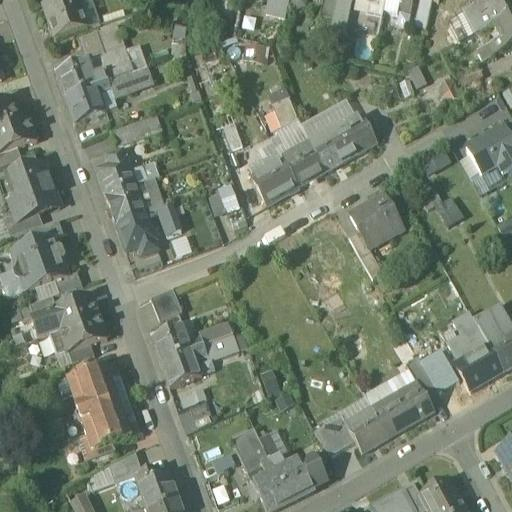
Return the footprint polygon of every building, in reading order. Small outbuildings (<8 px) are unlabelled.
[(73,0),(43,11),(55,45),(87,34),(74,0),(73,0)] [(269,0),(268,6),(288,11),(290,0),(269,0)] [(319,22),(333,25),(338,2),(338,0),(323,0),(323,4),(319,22)] [(359,0),(358,7),(370,9),(371,0),(359,0)] [(383,12),(386,0),(371,0),(370,9),(383,12)] [(397,20),(398,15),(401,2),(393,0),(386,0),(383,12),(382,16),(397,20)] [(393,0),(401,2),(398,15),(409,18),(413,0),(393,0)] [(414,31),(425,34),(432,3),(420,0),(414,31)] [(511,0),(495,0),(469,13),(474,24),(487,18),(493,31),(511,21),(511,0)] [(348,5),(338,2),(333,25),(330,39),(340,41),(348,5)] [(474,41),(493,31),(487,18),(474,24),(469,13),(462,17),(474,41)] [(511,50),(511,21),(493,31),(500,44),(488,50),(493,60),(511,50)] [(99,37),(102,45),(110,43),(107,34),(99,37)] [(406,65),(416,67),(422,44),(411,41),(406,65)] [(101,49),(104,60),(121,55),(118,45),(101,49)] [(267,52),(245,49),(243,66),(265,68),(267,52)] [(172,52),(175,63),(185,61),(186,51),(172,52)] [(147,74),(132,80),(124,59),(101,65),(105,78),(108,88),(130,81),(134,93),(151,86),(147,74)] [(100,62),(88,67),(94,82),(105,78),(101,65),(100,62)] [(78,66),(71,68),(72,72),(56,78),(65,104),(107,88),(108,88),(105,78),(94,82),(88,67),(80,69),(78,66)] [(54,74),(56,78),(72,72),(71,68),(54,74)] [(427,89),(418,72),(407,77),(416,95),(427,89)] [(108,88),(107,88),(111,98),(113,104),(114,104),(135,96),(134,93),(130,81),(108,88)] [(440,90),(449,109),(460,103),(451,85),(440,90)] [(100,101),(111,98),(107,88),(65,104),(74,128),(106,117),(106,116),(100,101)] [(511,92),(502,98),(510,115),(511,113),(511,92)] [(268,100),(276,121),(283,118),(280,110),(289,106),(284,94),(268,100)] [(100,101),(106,116),(117,112),(114,104),(113,104),(111,98),(100,101)] [(347,105),(300,131),(303,140),(309,150),(357,124),(347,105)] [(0,135),(21,128),(18,121),(13,106),(0,110),(0,135)] [(276,121),(281,133),(297,127),(289,106),(280,110),(283,118),(276,121)] [(241,152),(231,121),(220,125),(230,155),(241,152)] [(357,124),(309,150),(325,179),(377,150),(362,121),(357,124)] [(142,130),(147,146),(164,140),(158,124),(142,130)] [(28,125),(21,128),(0,135),(0,159),(17,154),(36,147),(28,125)] [(282,164),(309,150),(303,140),(300,131),(298,126),(297,127),(281,133),(275,135),(282,148),(275,152),(277,155),(282,164)] [(110,139),(115,152),(138,144),(133,130),(110,139)] [(511,147),(504,134),(466,156),(469,161),(481,182),(497,173),(502,181),(511,175),(511,147)] [(309,150),(282,164),(298,193),(325,179),(309,150)] [(0,172),(10,169),(21,165),(17,154),(0,159),(0,172)] [(282,164),(277,155),(247,171),(252,181),(282,164)] [(136,191),(136,190),(132,178),(127,164),(126,164),(122,156),(105,162),(108,170),(96,175),(105,201),(104,201),(105,202),(136,191)] [(452,171),(444,157),(421,170),(429,184),(452,171)] [(34,160),(21,165),(10,169),(14,180),(38,172),(34,160)] [(481,182),(469,161),(458,167),(471,189),(481,182)] [(266,211),(298,193),(282,164),(252,181),(250,182),(266,211)] [(15,222),(17,228),(39,220),(60,213),(44,169),(38,172),(14,180),(7,183),(14,201),(8,203),(8,204),(15,222)] [(154,169),(132,178),(136,190),(159,182),(154,169)] [(497,173),(481,182),(486,190),(502,181),(497,173)] [(0,196),(3,206),(8,204),(8,203),(14,201),(7,183),(0,185),(0,196)] [(136,191),(147,220),(165,213),(155,184),(136,191)] [(416,198),(424,194),(419,185),(407,192),(411,201),(416,198)] [(436,213),(443,209),(432,189),(424,194),(416,198),(427,218),(436,213)] [(105,202),(115,231),(147,220),(136,191),(105,202)] [(359,237),(368,252),(388,240),(390,243),(403,235),(384,201),(350,220),(359,237)] [(464,227),(452,204),(443,209),(436,213),(448,236),(464,227)] [(157,217),(166,242),(181,237),(172,212),(157,217)] [(11,243),(24,238),(43,232),(39,220),(17,228),(15,222),(4,226),(11,243)] [(156,246),(147,220),(115,231),(115,232),(116,232),(125,257),(138,253),(142,262),(158,256),(155,247),(156,246)] [(511,223),(497,232),(503,243),(511,237),(511,223)] [(58,226),(43,232),(24,238),(29,251),(55,241),(55,242),(63,240),(58,226)] [(347,265),(341,254),(328,232),(292,253),(311,286),(347,265)] [(369,280),(372,284),(383,278),(368,252),(359,237),(348,244),(351,249),(369,280)] [(19,284),(20,285),(26,288),(29,297),(55,288),(70,282),(69,281),(64,266),(65,264),(62,256),(60,255),(55,242),(55,241),(29,251),(10,257),(15,272),(15,273),(13,276),(16,283),(19,284)] [(341,254),(347,265),(359,285),(369,280),(351,249),(341,254)] [(55,288),(59,300),(82,292),(77,278),(69,281),(70,282),(55,288)] [(25,299),(29,297),(26,288),(20,285),(25,299)] [(150,305),(159,328),(181,319),(172,296),(150,305)] [(56,314),(52,315),(60,337),(99,323),(91,301),(56,314)] [(18,315),(22,326),(31,323),(52,315),(56,314),(52,303),(18,315)] [(501,341),(511,334),(511,331),(500,310),(473,325),(490,354),(504,345),(501,341)] [(48,341),(60,337),(52,315),(31,323),(39,345),(48,341)] [(463,341),(472,358),(475,362),(490,354),(473,325),(469,318),(454,327),(463,341)] [(99,323),(60,337),(67,359),(68,359),(90,350),(107,345),(99,323)] [(151,343),(160,368),(192,357),(233,342),(228,328),(199,339),(200,343),(189,347),(183,332),(151,343)] [(504,345),(490,354),(503,378),(511,372),(511,334),(501,341),(504,345)] [(56,363),(67,359),(60,337),(48,341),(56,363)] [(233,342),(238,357),(246,354),(241,339),(233,342)] [(457,367),(460,365),(472,358),(463,341),(447,350),(457,367)] [(233,342),(192,357),(196,366),(207,362),(209,368),(238,357),(233,342)] [(68,359),(72,370),(94,362),(90,350),(68,359)] [(503,378),(490,354),(475,362),(472,358),(460,365),(477,393),(503,378)] [(201,382),(196,366),(192,357),(160,368),(169,393),(201,382)] [(418,363),(405,370),(409,376),(415,387),(416,387),(427,405),(438,399),(423,373),(418,363)] [(435,366),(423,373),(438,399),(450,392),(435,366)] [(78,449),(85,467),(114,456),(112,451),(141,440),(136,428),(127,431),(110,386),(119,382),(115,369),(57,390),(62,403),(71,400),(77,416),(73,425),(82,429),(88,445),(78,449)] [(260,381),(267,400),(280,395),(273,376),(260,381)] [(364,403),(370,414),(415,387),(409,376),(363,402),(364,403)] [(136,428),(119,382),(110,386),(127,431),(136,428)] [(427,405),(416,387),(415,387),(370,414),(371,414),(388,444),(434,417),(427,405)] [(341,422),(346,431),(361,423),(360,421),(371,414),(370,414),(364,403),(339,418),(341,422)] [(388,444),(371,414),(360,421),(361,423),(346,431),(345,432),(355,448),(361,460),(388,444)] [(314,438),(329,463),(355,448),(345,432),(346,431),(341,422),(314,438)] [(231,447),(241,468),(246,466),(263,457),(258,446),(259,446),(254,436),(231,447)] [(264,456),(270,467),(279,463),(268,441),(259,446),(258,446),(263,457),(264,456)] [(511,447),(495,457),(511,484),(511,447)] [(246,479),(252,490),(266,483),(261,472),(270,467),(264,456),(263,457),(246,466),(241,468),(246,479)] [(108,472),(115,490),(134,483),(143,480),(135,458),(127,462),(108,472)] [(211,468),(216,480),(235,471),(230,460),(211,468)] [(300,468),(313,495),(328,488),(314,461),(300,468)] [(279,463),(270,467),(290,509),(314,497),(313,495),(300,468),(299,466),(284,474),(279,463)] [(283,511),(290,509),(270,467),(261,472),(266,483),(252,490),(256,499),(252,501),(255,507),(259,505),(262,511),(283,511)] [(134,483),(144,511),(165,511),(178,508),(169,481),(161,484),(158,476),(152,478),(151,477),(143,480),(134,483)] [(464,511),(449,483),(419,499),(418,500),(424,511),(464,511)] [(424,511),(418,500),(419,499),(417,495),(412,487),(411,488),(413,492),(415,496),(407,500),(405,496),(404,494),(370,511),(424,511)] [(413,492),(405,496),(407,500),(415,496),(413,492)] [(70,507),(72,511),(86,511),(82,502),(70,507)]
